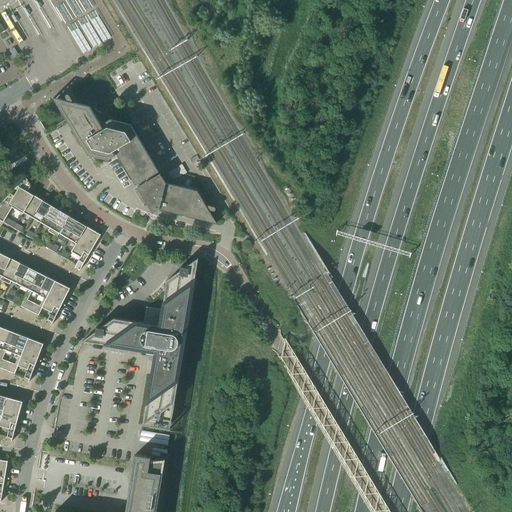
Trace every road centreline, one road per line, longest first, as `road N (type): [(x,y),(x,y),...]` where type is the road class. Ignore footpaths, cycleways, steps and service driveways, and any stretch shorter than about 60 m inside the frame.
road 1 (motorway): [(442,0),(373,195),(288,511)]
road 2 (motorway): [(473,0),(368,324),(321,511)]
road 3 (motorway): [(364,511),(428,268),(511,9)]
road 4 (motorway): [(399,511),(511,110)]
road 5 (unclassified): [(278,345),(219,255),(125,230)]
road 6 (unclassified): [(278,345),(379,511)]
road 7 (residential): [(125,230),(84,203),(11,96)]
